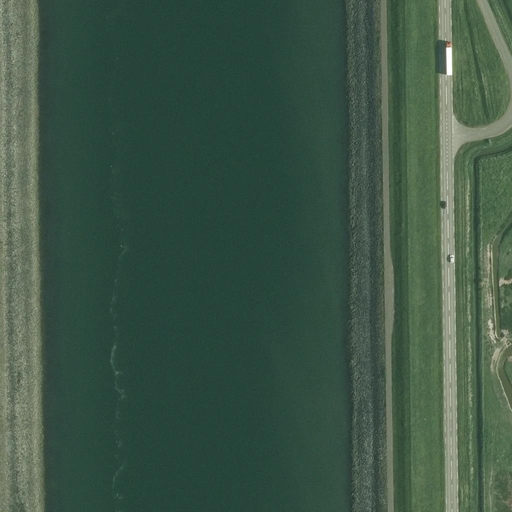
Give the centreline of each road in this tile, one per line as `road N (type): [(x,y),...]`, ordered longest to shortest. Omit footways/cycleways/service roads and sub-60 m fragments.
road 1 (tertiary): [(454,511),(447,133)]
road 2 (tertiary): [(447,133),(445,0)]
